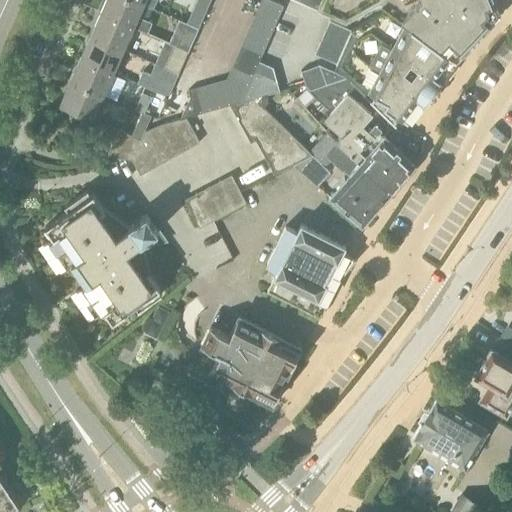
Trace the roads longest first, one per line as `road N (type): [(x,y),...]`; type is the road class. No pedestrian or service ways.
road 1 (tertiary): [(332,450),(432,325),(511,205)]
road 2 (residential): [(2,182),(14,128),(70,0)]
road 3 (tertiary): [(161,511),(65,408)]
road 4 (tertiary): [(65,408),(0,294)]
